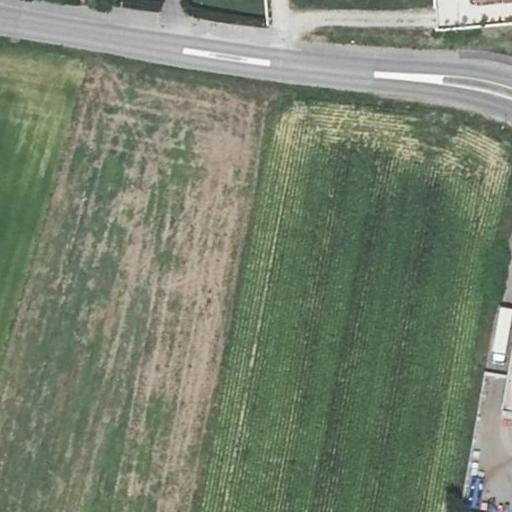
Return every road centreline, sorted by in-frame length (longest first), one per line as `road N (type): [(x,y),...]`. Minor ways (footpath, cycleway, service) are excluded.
road 1 (secondary): [(0,19),(283,66)]
road 2 (secondary): [(316,71),(511,111)]
road 3 (secondary): [(511,81),(454,68),(316,71)]
